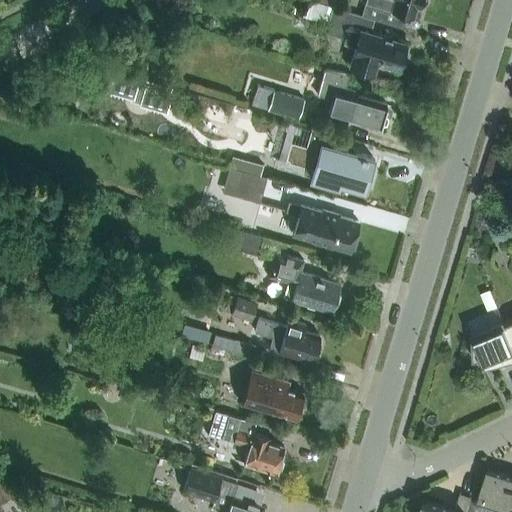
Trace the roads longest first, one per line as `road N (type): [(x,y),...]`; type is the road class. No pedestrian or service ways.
road 1 (residential): [(366,474),(505,0)]
road 2 (residential): [(366,474),(410,478),(511,434)]
